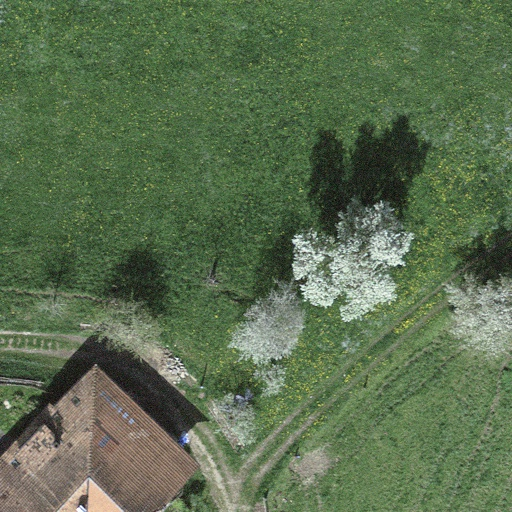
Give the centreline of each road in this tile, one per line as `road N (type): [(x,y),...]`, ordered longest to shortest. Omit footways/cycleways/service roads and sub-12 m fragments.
road 1 (track): [(260,511),(381,385),(511,286)]
road 2 (track): [(249,511),(215,439),(158,372),(0,346)]
